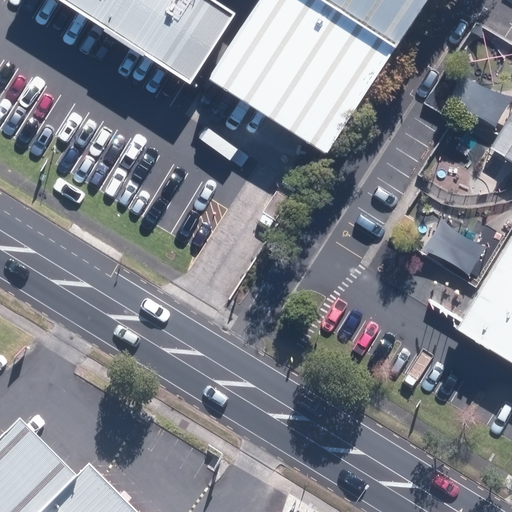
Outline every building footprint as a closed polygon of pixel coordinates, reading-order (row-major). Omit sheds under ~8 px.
[(426,0),(75,0),(198,77),(243,7),(231,0),(261,0),(216,71),(334,145),(426,0)] [(455,91),(448,103),(463,105),(488,118),(498,127),(501,114),(509,103),(511,100),(511,92),(503,91),(482,80),(461,65),(460,75),(455,91)] [(511,113),(493,144),(511,155),(511,113)] [(454,143),(443,154),(458,159),(468,164),(484,172),(499,187),(509,173),(511,171),(511,158),(489,148),(475,137),(462,121),(460,129),(454,143)] [(461,210),(443,212),(458,218),(478,229),(486,234),(492,240),(499,233),(510,225),(511,224),(511,207),(510,206),(502,190),(496,196),(480,204),(461,210)] [(431,236),(422,245),(440,252),(461,265),(471,275),(479,254),(490,242),(471,235),(455,226),(443,212),(440,222),(431,236)] [(511,236),(458,325),(511,358),(511,236)] [(121,511),(34,422),(0,454),(0,511),(121,511)]
